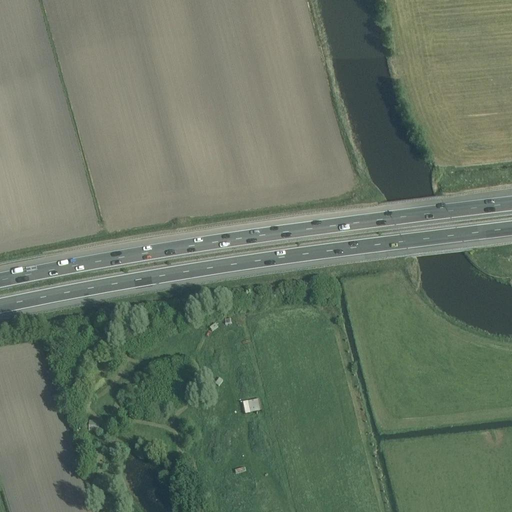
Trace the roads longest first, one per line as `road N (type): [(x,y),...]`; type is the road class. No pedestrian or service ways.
road 1 (motorway): [(0,305),(212,266),(511,227)]
road 2 (motorway): [(511,203),(0,279)]
